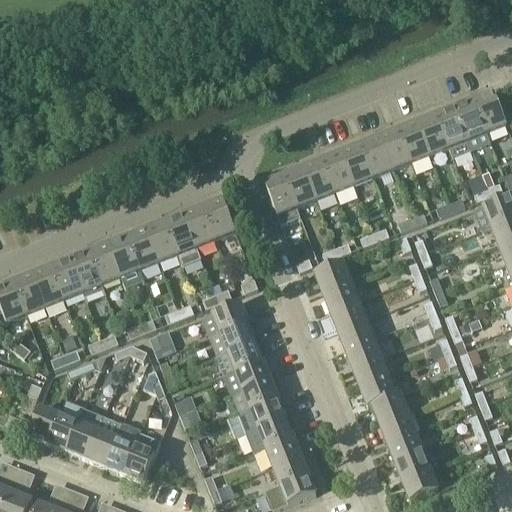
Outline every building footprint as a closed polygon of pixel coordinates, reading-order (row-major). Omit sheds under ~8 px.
[(494,97),(474,105),(487,138),(507,130),(494,97)] [(474,105),(455,113),(468,145),(472,155),(491,148),(487,138),(474,105)] [(436,120),(449,153),(453,163),(472,155),(468,145),(455,113),(436,120)] [(449,153),(436,120),(417,128),(430,160),(449,153)] [(417,128),(398,135),(411,168),(430,160),(417,128)] [(411,168),(398,135),(379,143),(392,175),(411,168)] [(379,143),(360,150),(373,183),(392,175),(379,143)] [(373,183),(360,150),(341,158),(354,190),(373,183)] [(341,158),(322,165),(335,198),(354,190),(341,158)] [(335,198),(322,165),(304,173),(316,205),(335,198)] [(304,173),(285,180),(297,213),(316,205),(304,173)] [(297,213),(285,180),(265,188),(281,230),(301,222),(297,213)] [(503,197),(500,188),(487,193),(491,202),(503,197)] [(491,202),(487,193),(474,199),(478,207),(491,202)] [(481,235),(491,231),(511,222),(511,201),(511,200),(473,216),(481,235)] [(465,212),(462,203),(449,208),(453,217),(465,212)] [(223,204),(204,212),(217,244),(236,237),(223,204)] [(453,217),(449,208),(436,214),(440,222),(453,217)] [(204,212),(185,219),(198,252),(217,244),(204,212)] [(411,223),(415,232),(427,227),(424,218),(411,223)] [(202,263),(198,252),(185,219),(166,227),(179,260),(183,270),(202,263)] [(511,222),(491,231),(498,250),(511,244),(511,222)] [(398,229),(402,237),(415,232),(411,223),(398,229)] [(166,227),(147,235),(160,267),(179,260),(166,227)] [(377,247),(390,242),(386,233),(373,238),(377,247)] [(147,235),(128,242),(141,275),(160,267),(147,235)] [(364,252),(377,247),(373,238),(360,244),(364,252)] [(128,242),(109,250),(122,282),(141,275),(128,242)] [(412,255),(407,242),(399,245),(404,258),(412,255)] [(415,247),(420,259),(427,256),(423,244),(415,247)] [(511,266),(511,244),(498,250),(506,269),(511,266)] [(339,262),(352,257),(348,248),(335,253),(339,262)] [(109,250),(90,257),(102,290),(122,282),(109,250)] [(326,267),(339,262),(335,253),(322,259),(326,267)] [(433,270),(427,256),(420,259),(425,272),(433,270)] [(106,300),(102,290),(90,257),(70,265),(83,297),(87,307),(106,300)] [(309,264),(296,269),(300,277),(313,272),(309,264)] [(70,265),(51,272),(64,305),(83,297),(70,265)] [(322,297),(351,286),(343,267),(315,278),(322,297)] [(417,268),(409,271),(414,283),(422,280),(417,268)] [(51,272),(32,280),(45,312),(64,305),(51,272)] [(32,280),(13,288),(26,320),(45,312),(32,280)] [(427,294),(422,280),(414,283),(420,297),(427,294)] [(430,285),(435,297),(442,294),(438,282),(430,285)] [(258,294),(255,284),(241,289),(245,299),(258,294)] [(358,305),(351,286),(322,297),(330,316),(358,305)] [(0,310),(7,328),(26,320),(13,288),(0,292),(0,310)] [(229,294),(217,299),(221,309),(232,304),(229,294)] [(448,308),(442,294),(435,297),(440,310),(448,308)] [(207,314),(221,309),(217,299),(203,304),(207,314)] [(338,335),(366,324),(358,305),(330,316),(338,335)] [(437,318),(432,306),(424,309),(429,321),(437,318)] [(201,323),(209,343),(249,327),(241,308),(201,323)] [(191,309),(178,314),(182,324),(195,319),(191,309)] [(169,329),(182,324),(178,314),(165,319),(169,329)] [(442,331),(437,318),(429,321),(435,334),(442,331)] [(445,323),(450,335),(458,332),(453,320),(445,323)] [(153,324),(140,329),(144,339),(157,334),(153,324)] [(373,343),(366,324),(338,335),(345,355),(373,343)] [(256,346),(249,327),(209,343),(216,361),(216,362),(256,346)] [(471,335),(469,328),(458,332),(461,339),(471,335)] [(131,344),(144,339),(140,329),(127,334),(131,344)] [(463,345),(458,332),(450,335),(455,348),(463,345)] [(72,338),(62,342),(67,355),(77,351),(72,338)] [(115,339),(102,344),(106,354),(119,349),(115,339)] [(157,341),(150,344),(157,363),(176,356),(174,349),(162,354),(157,341)] [(353,374),(381,363),(373,343),(345,355),(353,374)] [(93,359),(106,354),(102,344),(89,350),(93,359)] [(452,357),(447,344),(439,347),(445,360),(452,357)] [(223,381),(224,381),(235,376),(263,365),(256,346),(216,362),(223,381)] [(20,347),(14,355),(25,364),(31,356),(20,347)] [(118,365),(132,359),(133,350),(115,357),(118,365)] [(148,357),(133,350),(132,359),(144,365),(148,357)] [(77,354),(64,360),(68,369),(81,364),(77,354)] [(457,369),(452,357),(445,360),(450,372),(457,369)] [(460,360),(465,373),(473,370),(468,357),(460,360)] [(68,369),(64,360),(51,365),(55,374),(68,369)] [(388,382),(381,363),(353,374),(360,393),(388,382)] [(263,365),(235,376),(224,381),(232,400),(243,396),(271,384),(263,365)] [(93,366),(80,371),(83,379),(96,374),(93,366)] [(160,369),(165,382),(173,379),(168,366),(160,369)] [(478,383),(473,370),(465,373),(470,386),(478,383)] [(70,384),(83,379),(80,371),(67,376),(70,384)] [(156,398),(154,392),(161,389),(156,376),(148,379),(149,381),(144,394),(156,398)] [(178,392),(173,379),(165,382),(170,395),(178,392)] [(368,413),(373,411),(372,410),(396,401),(396,400),(388,382),(360,393),(368,413)] [(455,385),(460,398),(467,395),(462,382),(455,385)] [(231,400),(238,419),(279,403),(271,384),(243,396),(232,400),(231,400)] [(32,388),(27,401),(37,405),(42,392),(32,388)] [(166,402),(161,389),(154,392),(156,398),(159,404),(166,402)] [(472,408),(467,395),(460,398),(465,411),(472,408)] [(475,399),(480,412),(488,409),(483,395),(475,399)] [(372,410),(373,411),(380,429),(408,418),(400,399),(396,400),(396,401),(372,410)] [(32,418),(37,405),(27,401),(22,414),(32,418)] [(286,422),(279,403),(238,419),(246,438),(286,422)] [(175,407),(180,420),(188,417),(183,404),(175,407)] [(493,421),(488,409),(480,412),(485,424),(493,421)] [(29,441),(48,448),(60,421),(40,413),(29,441)] [(193,430),(188,417),(180,420),(185,433),(193,430)] [(380,429),(387,449),(416,437),(408,418),(380,429)] [(470,423),(475,436),(482,433),(477,420),(470,423)] [(79,428),(60,421),(48,448),(67,456),(79,428)] [(265,452),(266,452),(294,441),(286,422),(246,438),(254,457),(265,452)] [(67,456),(87,464),(98,436),(79,428),(67,456)] [(487,446),(482,433),(475,436),(480,449),(487,446)] [(490,436),(495,449),(503,446),(498,433),(490,436)] [(24,438),(14,434),(8,447),(18,451),(24,438)] [(106,472),(125,480),(136,452),(136,451),(139,442),(120,434),(117,444),(106,472)] [(98,436),(87,464),(106,472),(117,444),(98,436)] [(395,468),(423,457),(416,437),(387,449),(395,468)] [(273,472),(301,461),(294,441),(266,452),(273,472)] [(190,445),(195,458),(203,455),(197,442),(190,445)] [(144,487),(147,481),(156,459),(136,452),(125,480),(144,487)] [(506,453),(498,456),(503,469),(511,466),(506,453)] [(208,468),(203,455),(195,458),(200,471),(208,468)] [(403,487),(431,475),(423,457),(395,468),(403,487)] [(485,461),(490,474),(498,471),(492,458),(485,461)] [(301,461),(273,472),(277,481),(281,490),(281,491),(305,481),(309,479),(301,461)] [(19,473),(12,470),(4,489),(11,492),(19,473)] [(26,476),(19,473),(11,492),(18,495),(26,476)] [(431,475),(403,487),(410,506),(438,495),(433,481),(431,475)] [(281,490),(266,496),(271,511),(284,511),(317,499),(309,481),(309,479),(305,481),(281,491),(281,490)] [(205,483),(210,497),(218,494),(213,480),(205,483)] [(0,492),(0,511),(2,511),(9,496),(0,492)] [(61,511),(66,511),(73,495),(66,492),(58,511),(61,511)] [(223,506),(218,494),(210,497),(215,509),(223,506)] [(73,511),(79,498),(73,495),(66,511),(73,511)] [(9,496),(2,511),(31,511),(34,506),(9,496)]
